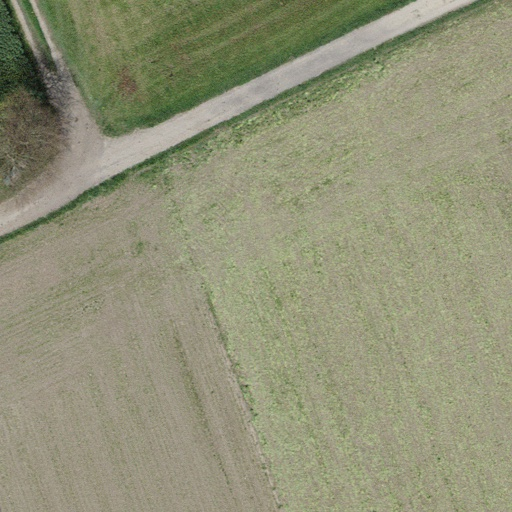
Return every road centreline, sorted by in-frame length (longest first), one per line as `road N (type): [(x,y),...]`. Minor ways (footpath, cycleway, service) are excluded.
road 1 (track): [(435,0),(0,208)]
road 2 (track): [(87,166),(20,0)]
